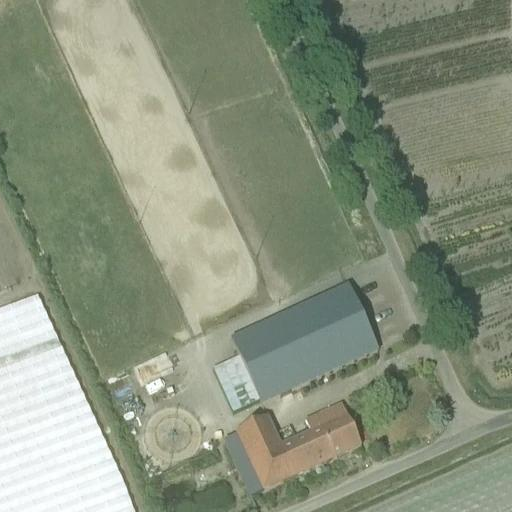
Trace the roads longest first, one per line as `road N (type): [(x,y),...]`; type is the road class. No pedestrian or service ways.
road 1 (track): [(472,434),(278,0)]
road 2 (unclassified): [(297,511),(511,418)]
